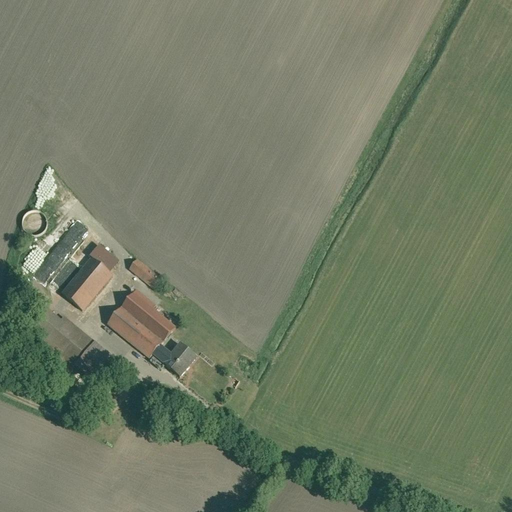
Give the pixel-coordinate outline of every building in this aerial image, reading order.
[(25,218),(22,221),(20,226),(21,231),(23,235),(26,238),(31,240),(36,239),(40,237),(43,233),(45,229),(45,224),(42,220),(39,216),(34,215),(29,215),(25,218)] [(93,260),(102,268),(106,262),(96,254),(92,259),(93,260)] [(112,277),(92,261),(63,296),(83,313),(112,277)] [(161,281),(137,262),(130,271),(153,290),(161,281)] [(176,330),(134,295),(108,327),(150,361),(153,357),(160,348),(176,330)] [(95,345),(64,319),(38,351),(69,377),(95,345)] [(197,359),(181,347),(172,358),(160,348),(153,357),(165,366),(165,367),(180,379),(197,359)] [(104,350),(74,387),(92,402),(123,365),(104,350)] [(179,425),(169,422),(165,434),(175,437),(179,425)]
